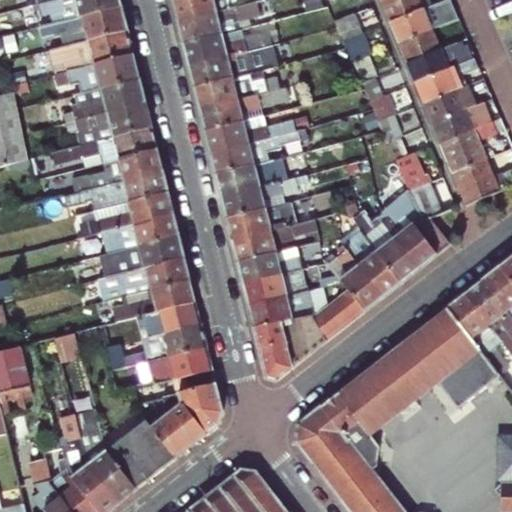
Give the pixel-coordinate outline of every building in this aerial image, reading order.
[(130,0),(54,0),(44,3),(50,25),(131,4),(130,0)] [(187,23),(247,8),(245,0),(186,0),(182,1),(187,23)] [(396,0),(389,3),(397,23),(438,5),(435,0),(396,0)] [(406,43),(438,30),(465,19),(456,0),(450,0),(438,5),(397,23),(406,43)] [(266,3),(247,8),(187,23),(193,45),(231,35),(256,29),(255,24),(270,20),(266,3)] [(131,4),(50,25),(52,35),(65,32),(65,34),(72,32),(75,45),(138,28),(131,4)] [(360,15),(341,23),(350,42),(367,35),(360,15)] [(138,28),(75,45),(63,48),(69,71),(144,52),(138,28)] [(406,43),(415,64),(447,50),(438,30),(406,43)] [(367,35),(350,42),(358,62),(375,55),(377,54),(369,34),(367,35)] [(198,67),(280,46),(277,35),(254,41),(253,37),(233,43),(231,35),(193,45),(198,67)] [(447,50),(415,64),(423,84),(479,60),(474,46),(466,49),(464,43),(447,50)] [(280,46),(198,67),(204,88),(262,73),(271,71),(281,69),(283,68),(280,58),(284,53),(282,46),(280,46)] [(150,77),(144,52),(69,71),(65,72),(68,81),(79,79),(83,94),(110,87),(150,77)] [(375,55),(358,62),(367,83),(379,78),(383,77),(375,55)] [(479,60),(423,84),(431,104),(472,87),(473,86),(469,76),(486,69),(482,59),(479,60)] [(281,69),(271,71),(274,85),(285,82),(281,69)] [(209,110),(267,95),(262,73),(204,88),(209,110)] [(157,99),(150,77),(110,87),(112,95),(79,104),(82,118),(157,99)] [(376,103),(388,98),(379,78),(367,83),(376,103)] [(473,86),(472,87),(480,107),(482,106),(473,86)] [(472,87),(431,104),(439,124),(480,107),(472,87)] [(22,90),(0,95),(0,166),(37,157),(22,90)] [(272,117),(267,95),(209,110),(214,131),(272,117)] [(385,123),(401,117),(392,97),(388,98),(376,103),(385,123)] [(157,99),(82,118),(75,120),(78,129),(88,127),(91,142),(163,124),(157,99)] [(482,106),(480,107),(439,124),(448,143),(499,123),(490,103),(482,106)] [(272,117),(214,131),(220,153),(308,131),(312,130),(307,114),(287,119),(289,125),(275,128),(272,117)] [(407,137),(409,136),(401,117),(385,123),(394,142),(407,137)] [(499,123),(448,143),(460,174),(493,161),(486,144),(505,137),(499,123)] [(114,160),(130,156),(169,146),(163,124),(91,142),(65,149),(68,160),(97,154),(95,149),(111,145),(114,160)] [(220,153),(225,175),(275,162),(279,161),(277,153),(292,149),(291,145),(310,140),(308,131),(220,153)] [(407,137),(394,142),(403,162),(415,157),(407,137)] [(169,146),(130,156),(132,165),(100,173),(100,174),(84,178),(87,190),(96,187),(174,167),(169,146)] [(417,192),(436,184),(433,176),(429,177),(422,161),(418,162),(415,157),(403,162),(416,191),(417,192)] [(500,178),(493,161),(460,174),(473,204),(511,187),(511,170),(507,173),(508,176),(500,178)] [(225,175),(231,196),(305,178),(302,166),(286,171),(286,169),(278,171),(275,162),(225,175)] [(104,197),(107,207),(179,189),(174,167),(96,187),(98,195),(105,193),(106,197),(104,197)] [(305,178),(231,196),(237,219),(284,208),(282,198),(305,192),(303,186),(316,183),(314,176),(305,178)] [(436,184),(417,192),(430,222),(435,220),(449,214),(436,184)] [(179,189),(107,207),(101,208),(104,217),(91,221),(93,230),(98,228),(98,232),(115,229),(185,212),(179,189)] [(390,215),(386,218),(426,270),(457,246),(435,220),(430,222),(417,192),(416,191),(388,213),(390,215)] [(284,208),(237,219),(242,241),(306,225),(300,204),(284,208)] [(355,218),(367,233),(377,224),(377,218),(368,207),(355,218)] [(120,251),(136,247),(191,234),(185,212),(115,229),(120,251)] [(351,249),(350,246),(343,217),(333,219),(340,253),(344,251),(347,255),(343,258),(356,275),(348,282),(355,290),(373,312),(390,298),(351,249)] [(377,224),(367,233),(384,253),(391,248),(378,232),(383,228),(380,223),(377,218),(377,224)] [(426,270),(386,218),(380,223),(383,228),(378,232),(391,248),(384,253),(408,284),(426,270)] [(242,241),(247,262),(299,250),(297,242),(303,241),(302,234),(306,233),(307,238),(321,235),(323,244),(327,243),(324,221),(306,225),(242,241)] [(408,284),(384,253),(367,233),(350,246),(351,249),(390,298),(408,284)] [(191,234),(136,247),(138,255),(107,263),(109,276),(118,275),(196,256),(191,234)] [(299,250),(247,262),(253,285),(311,271),(306,249),(299,250)] [(131,287),(133,295),(201,278),(196,256),(118,275),(121,290),(131,287)] [(511,264),(502,272),(511,285),(511,264)] [(326,267),(331,287),(348,282),(335,265),(326,267)] [(253,285),(258,306),(296,297),(316,292),(311,271),(253,285)] [(511,285),(502,272),(485,286),(511,320),(511,285)] [(201,278),(133,295),(134,302),(122,305),(125,321),(148,316),(207,301),(201,278)] [(511,320),(485,286),(467,300),(504,346),(511,341),(511,342),(511,320)] [(317,315),(263,329),(275,378),(284,381),(373,312),(355,290),(321,315),(319,317),(317,315)] [(298,306),(296,297),(258,306),(263,329),(317,315),(319,317),(321,315),(318,301),(298,306)] [(467,300),(449,314),(469,340),(485,361),(504,346),(467,300)] [(0,302),(0,327),(13,324),(7,301),(0,302)] [(148,316),(153,336),(212,322),(207,301),(148,316)] [(299,447),(351,511),(407,511),(376,473),(347,438),(361,426),(469,340),(449,314),(301,429),(299,447)] [(149,360),(217,345),(212,322),(153,336),(145,338),(146,344),(154,341),(156,349),(134,355),(130,341),(125,343),(115,345),(121,367),(149,360)] [(125,343),(120,323),(110,325),(115,345),(125,343)] [(75,332),(58,338),(67,361),(84,355),(75,332)] [(37,385),(28,344),(0,351),(0,365),(5,386),(11,413),(18,411),(15,397),(25,395),(31,393),(29,387),(35,386),(37,385)] [(223,368),(217,345),(149,360),(155,382),(164,380),(165,381),(223,368)] [(190,398),(191,400),(216,432),(226,425),(232,409),(223,368),(165,381),(164,380),(155,382),(144,384),(148,401),(157,399),(166,397),(173,395),(175,401),(190,398)] [(0,386),(0,435),(15,433),(11,413),(5,386),(0,386)] [(32,397),(31,393),(25,395),(28,409),(34,408),(32,397)] [(157,399),(158,405),(167,403),(166,397),(157,399)] [(148,401),(149,407),(158,405),(157,399),(148,401)] [(191,400),(176,413),(201,444),(216,432),(191,400)] [(96,458),(129,500),(145,487),(115,448),(105,407),(84,411),(87,425),(96,458)] [(201,444),(176,413),(161,424),(186,456),(201,444)] [(145,487),(186,456),(161,424),(156,417),(115,448),(145,487)] [(109,511),(113,511),(129,500),(96,458),(87,425),(76,427),(79,444),(72,445),(74,455),(77,465),(78,470),(109,511)] [(385,455),(361,426),(347,438),(376,473),(387,464),(385,455)] [(511,438),(492,439),(494,485),(511,484),(511,438)] [(56,458),(56,459),(74,455),(72,445),(54,450),(56,458)] [(82,511),(58,480),(61,478),(61,476),(56,459),(56,458),(41,461),(47,484),(52,490),(45,495),(58,511),(82,511)] [(58,480),(82,511),(109,511),(78,470),(77,465),(61,476),(61,478),(58,480)] [(247,469),(194,511),(293,511),(261,471),(247,469)] [(0,511),(33,511),(31,502),(7,507),(0,473),(0,511)] [(511,511),(511,488),(500,490),(492,498),(500,505),(500,511),(511,511)]
